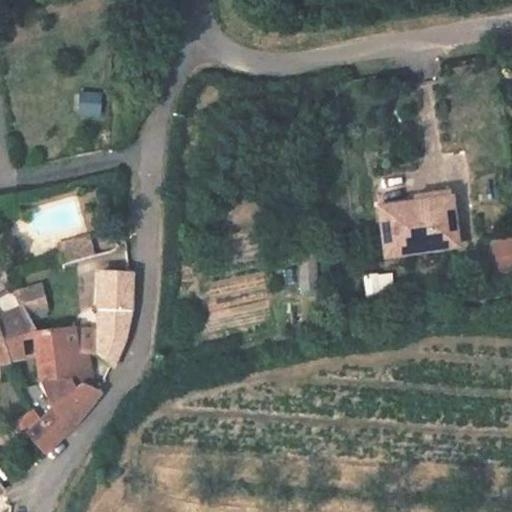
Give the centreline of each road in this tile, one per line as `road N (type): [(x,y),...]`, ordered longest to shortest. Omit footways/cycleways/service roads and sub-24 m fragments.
road 1 (unclassified): [(42,511),(47,490),(136,376),(152,251),(154,126),(196,26)]
road 2 (unclassified): [(196,26),(236,60),(297,64),(511,28)]
